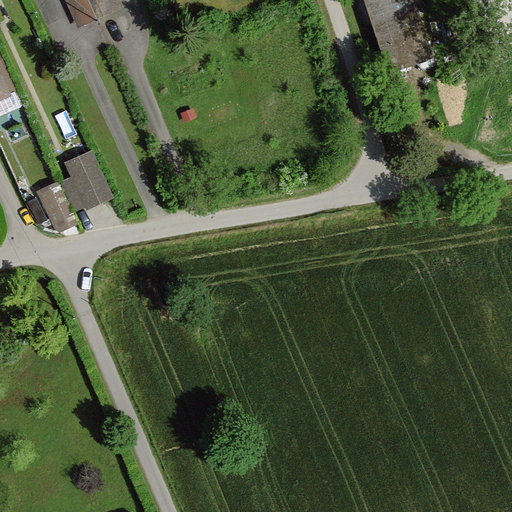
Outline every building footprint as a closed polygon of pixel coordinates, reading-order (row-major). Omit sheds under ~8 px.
[(97,19),(87,0),(70,0),(83,26),(97,19)] [(123,6),(120,0),(89,0),(97,17),(123,6)] [(430,0),(368,0),(391,71),(432,58),(415,6),(431,1),(430,0)] [(0,76),(0,100),(9,96),(0,76)] [(92,150),(64,162),(71,177),(59,182),(73,212),(85,207),(86,209),(95,205),(114,197),(92,150)] [(58,182),(38,192),(57,232),(77,223),(58,182)]
